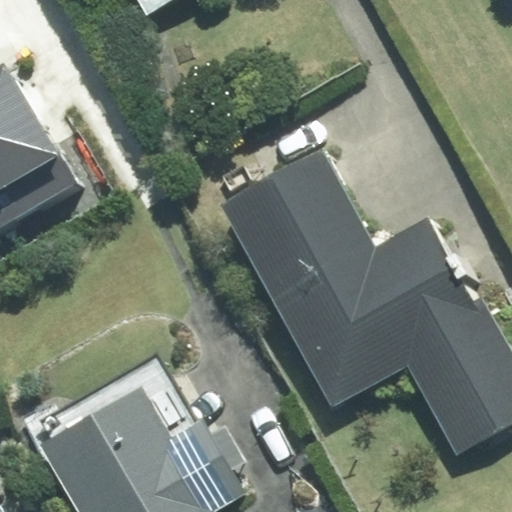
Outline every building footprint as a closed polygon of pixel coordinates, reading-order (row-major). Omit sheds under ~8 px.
[(154,0),(160,9),(175,0),(154,0)] [(0,180),(55,149),(38,119),(56,109),(4,19),(0,21),(0,180)] [(344,146),(236,201),(342,409),(421,369),(462,448),(511,422),(511,326),(452,211),(392,241),(344,146)] [(176,356),(47,422),(93,511),(238,511),(232,499),(262,484),(226,415),(211,423),(176,356)] [(16,511),(0,484),(0,511),(16,511)]
